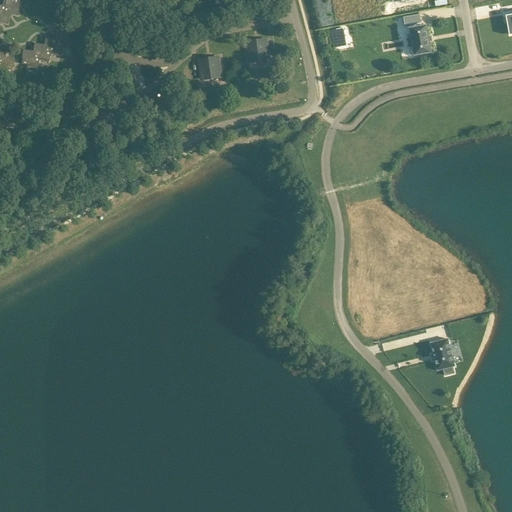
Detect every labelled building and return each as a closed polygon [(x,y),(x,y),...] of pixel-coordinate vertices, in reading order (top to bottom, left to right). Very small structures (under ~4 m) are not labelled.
[(0,22),(8,24),(9,14),(18,16),(19,6),(27,7),(28,0),(3,0),(2,5),(0,5),(0,73),(5,74),(5,72),(11,73),(12,67),(13,67),(14,59),(5,57),(6,49),(0,47),(0,22)] [(419,15),(403,18),(405,26),(421,23),(419,15)] [(415,56),(431,53),(426,26),(410,29),(410,30),(412,38),(407,39),(409,47),(413,47),(415,55),(414,55),(415,56)] [(345,37),(344,28),(331,30),(332,39),(334,48),(339,47),(338,38),(345,37)] [(68,32),(56,30),(55,39),(45,37),(44,45),(34,43),(33,51),(23,49),(21,58),(22,58),(21,64),(27,65),(27,67),(37,69),(39,61),(48,63),(50,55),(60,56),(61,48),(71,50),(73,39),(67,38),(68,32)] [(244,41),(247,63),(270,60),(267,38),(244,41)] [(196,58),(200,81),(222,78),(220,56),(196,58)] [(455,374),(453,367),(454,367),(455,367),(454,365),(454,366),(448,340),(448,339),(447,339),(447,340),(432,343),(431,343),(431,344),(437,370),(437,371),(438,371),(438,370),(443,369),(445,376),(455,374)]
